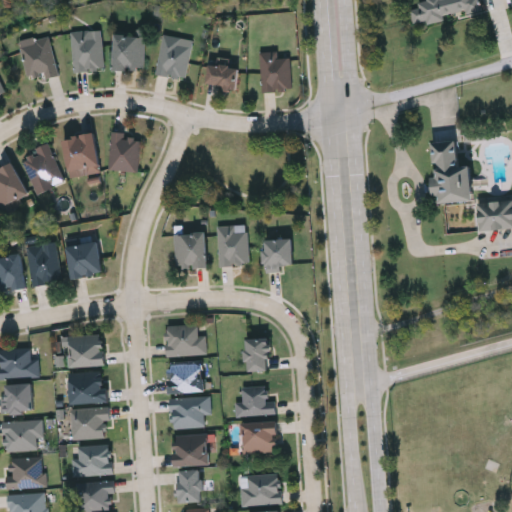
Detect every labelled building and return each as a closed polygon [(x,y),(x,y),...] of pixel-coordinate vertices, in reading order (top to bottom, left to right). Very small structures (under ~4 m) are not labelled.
[(478,0),(481,12),(412,24),(408,2),(419,0),(478,0)] [(104,69),(74,72),(71,32),(101,29),(104,69)] [(114,35),(136,35),(136,30),(145,30),(145,70),(114,70),(114,35)] [(182,38),(180,44),(191,47),(185,78),(155,72),(163,34),(182,38)] [(50,38),(57,74),(28,80),(20,45),(50,38)] [(290,57),(291,90),(262,91),(261,52),(278,51),(278,58),(290,57)] [(236,88),(207,84),(210,63),(239,67),(236,88)] [(0,97),(8,93),(0,77),(0,97)] [(95,133),(100,172),(85,174),(85,168),(68,170),(64,137),(95,133)] [(138,172),(109,169),(112,133),(142,136),(138,172)] [(432,141),(457,140),(458,165),(472,164),(474,202),(435,203),(432,141)] [(48,143),(65,181),(37,194),(22,160),(36,153),(34,149),(48,143)] [(0,208),(0,170),(14,164),(28,195),(0,208)] [(479,201),(511,201),(511,229),(479,229),(479,201)] [(220,266),(218,227),(247,225),(249,265),(220,266)] [(208,268),(177,269),(175,234),(206,233),(208,268)] [(294,269),(265,269),(264,240),(293,239),(294,269)] [(67,246),(98,241),(103,274),(73,279),(67,246)] [(62,281),(33,286),(26,247),(56,242),(62,281)] [(0,257),(21,255),(25,288),(0,290),(0,257)] [(199,336),(206,336),(207,355),(167,356),(167,325),(198,325),(199,336)] [(70,366),(70,336),(105,336),(105,366),(70,366)] [(247,339),(269,339),(269,371),(247,371),(247,339)] [(40,360),(40,378),(0,378),(0,348),(32,348),(32,360),(40,360)] [(170,362),(204,362),(204,393),(170,393),(170,362)] [(106,373),(106,403),(70,403),(70,373),(106,373)] [(4,413),(4,384),(32,384),(32,413),(4,413)] [(243,387),(268,386),(268,403),(276,403),(276,416),(237,416),(237,404),(243,404),(243,387)] [(210,415),(204,415),(205,428),(173,428),(172,398),(210,397),(210,415)] [(105,438),(73,438),(73,408),(109,408),(109,420),(105,420),(105,438)] [(43,449),(5,451),(4,421),(42,420),(43,449)] [(277,422),(278,453),(244,453),(244,423),(277,422)] [(209,465),(174,465),(174,434),(209,434),(209,465)] [(75,446),(111,445),(112,475),(75,475),(75,446)] [(8,488),(7,458),(44,457),(45,487),(8,488)] [(179,502),(179,471),(201,471),(201,502),(179,502)] [(281,475),(282,504),(242,505),(241,475),(281,475)] [(114,482),(114,511),(78,511),(78,482),(114,482)] [(10,511),(9,494),(47,493),(47,511),(10,511)]
